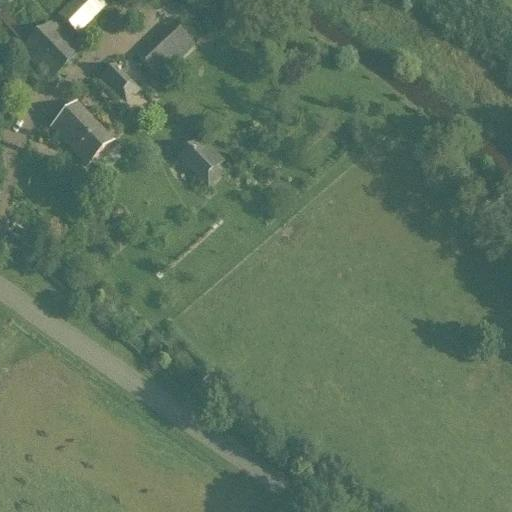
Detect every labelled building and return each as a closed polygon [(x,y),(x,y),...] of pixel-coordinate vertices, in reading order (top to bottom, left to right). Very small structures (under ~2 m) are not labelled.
[(94,0),(70,0),(53,16),(72,37),(103,9),(94,0)] [(20,53),(49,83),(80,53),(51,23),(20,53)] [(193,49),(172,26),(136,59),(158,82),(193,49)] [(99,82),(118,101),(133,87),(115,67),(99,82)] [(75,106),(50,131),(86,168),(111,144),(75,106)] [(223,178),(216,170),(223,163),(200,139),(176,161),(207,193),(223,178)]
